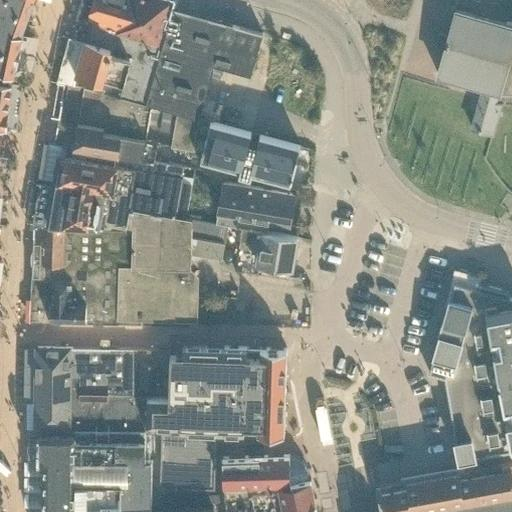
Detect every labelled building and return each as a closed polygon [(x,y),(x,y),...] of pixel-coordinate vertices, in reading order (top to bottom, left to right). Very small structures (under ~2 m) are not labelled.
[(0,0),(0,124),(7,126),(10,102),(12,81),(10,81),(11,74),(13,74),(22,33),(20,33),(20,30),(21,30),(32,0),(0,0)] [(88,18),(165,41),(174,8),(175,2),(168,0),(80,0),(76,15),(88,18)] [(261,33),(174,8),(165,41),(91,20),(85,41),(70,36),(111,49),(110,53),(131,58),(121,96),(161,107),(162,108),(174,111),(199,118),(214,65),(250,75),(261,33)] [(491,134),(497,113),(493,112),(511,34),(511,26),(454,10),(447,37),(438,35),(435,46),(444,49),(436,75),(481,87),(470,128),(491,134)] [(110,53),(111,49),(69,37),(60,69),(76,73),(76,75),(96,80),(95,89),(121,96),(131,58),(110,53)] [(121,96),(95,89),(74,85),(68,121),(104,128),(103,132),(146,139),(148,125),(158,126),(161,107),(121,96)] [(174,111),(162,108),(160,120),(172,122),(174,111)] [(171,146),(194,150),(199,119),(177,112),(171,146)] [(63,146),(117,155),(142,160),(146,139),(103,132),(104,128),(68,121),(63,146)] [(210,121),(200,159),(239,169),(238,172),(240,172),(251,132),(210,121)] [(260,134),(249,174),(251,175),(251,172),(290,183),(300,145),(260,134)] [(171,146),(168,164),(182,167),(191,168),(194,150),(171,146)] [(38,198),(35,222),(38,222),(49,225),(64,226),(75,226),(110,228),(110,226),(125,228),(125,225),(128,208),(185,217),(191,176),(181,174),(182,167),(168,164),(142,160),(117,155),(116,166),(61,157),(56,185),(41,183),(38,198)] [(293,192),(224,180),(218,214),(220,214),(218,222),(236,225),(238,214),(288,222),(293,192)] [(43,229),(40,321),(187,325),(190,235),(192,235),(225,242),(228,224),(185,217),(128,208),(125,225),(132,226),(131,231),(75,230),(75,226),(64,226),(64,229),(43,229)] [(244,227),(241,246),(250,247),(250,244),(261,246),(258,263),(292,268),(297,236),(244,227)] [(192,235),(191,243),(193,244),(192,254),(222,259),(225,242),(192,235)] [(511,297),(454,281),(429,372),(444,376),(459,459),(511,449),(511,297)] [(89,335),(73,334),(72,348),(89,349),(89,335)] [(110,336),(89,335),(89,349),(109,350),(110,336)] [(36,394),(132,394),(132,382),(133,382),(134,348),(110,347),(109,351),(71,349),(67,348),(36,347),(36,394)] [(149,397),(148,424),(162,424),(160,483),(213,485),(215,429),(236,430),(236,431),(281,432),(283,350),(223,348),(223,349),(183,348),(183,354),(172,354),(170,398),(149,397)] [(140,363),(138,388),(157,389),(158,364),(140,363)] [(158,396),(169,397),(170,370),(159,370),(158,396)] [(35,429),(74,430),(132,430),(132,394),(36,394),(35,429)] [(132,394),(132,430),(145,430),(145,423),(146,395),(132,394)] [(145,430),(132,430),(74,430),(74,434),(37,434),(37,461),(44,461),(44,509),(98,507),(151,505),(151,460),(145,460),(145,430)] [(289,455),(222,457),(223,496),(226,511),(315,511),(309,479),(308,479),(307,470),(306,467),(304,464),(303,462),(300,460),(298,458),(295,457),(292,456),(289,456),(289,455)] [(511,511),(511,474),(510,463),(379,486),(384,511),(511,511)] [(219,493),(162,496),(163,504),(219,501),(219,493)]
